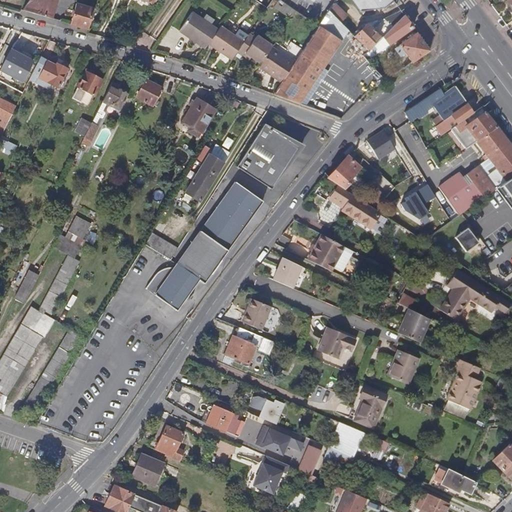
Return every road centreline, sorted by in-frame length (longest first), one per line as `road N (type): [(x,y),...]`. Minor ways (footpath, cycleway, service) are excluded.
road 1 (residential): [(348,133),(188,73),(0,17)]
road 2 (secondary): [(97,466),(235,269)]
road 3 (secondary): [(235,269),(348,133)]
road 4 (residential): [(235,269),(385,332)]
road 5 (secondary): [(348,133),(464,49)]
